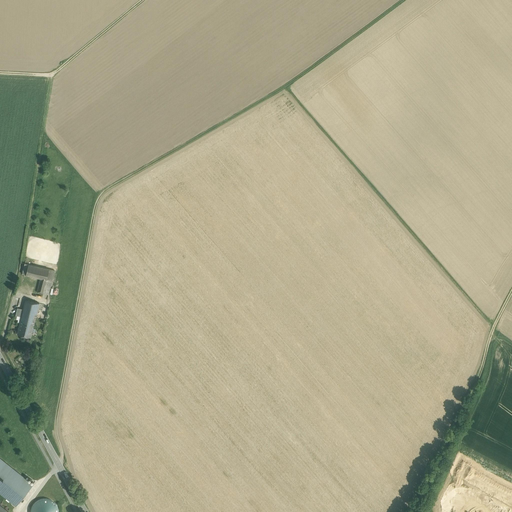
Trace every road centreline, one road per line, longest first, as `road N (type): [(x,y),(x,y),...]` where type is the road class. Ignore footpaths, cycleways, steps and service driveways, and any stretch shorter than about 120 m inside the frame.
road 1 (track): [(403,0),(285,86),(96,196),(55,420),(58,463)]
road 2 (track): [(511,290),(479,379),(412,511)]
road 3 (secondary): [(0,357),(85,511)]
road 4 (track): [(142,0),(51,75),(0,72)]
